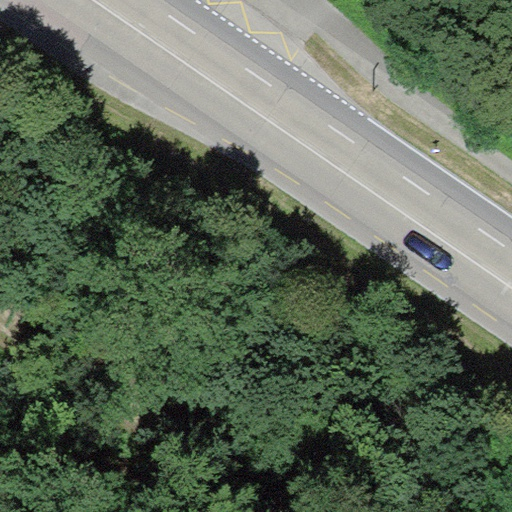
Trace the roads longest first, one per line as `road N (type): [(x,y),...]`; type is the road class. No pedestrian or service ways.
road 1 (primary): [(41,0),(511,322)]
road 2 (primary): [(511,253),(140,0)]
road 3 (track): [(0,329),(261,511)]
